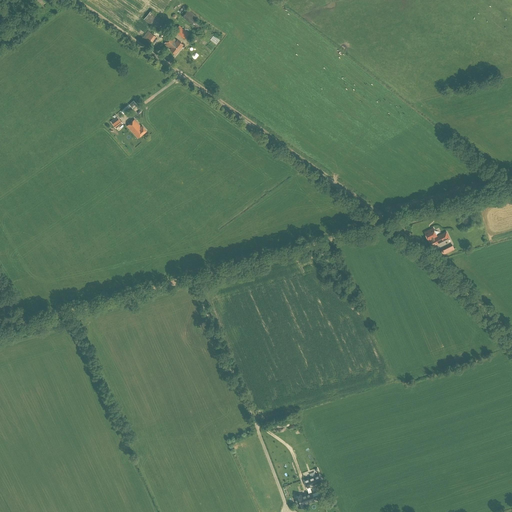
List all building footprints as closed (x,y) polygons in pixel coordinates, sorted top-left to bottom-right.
[(199,31),(202,26),(195,20),(198,17),(188,9),(182,17),(192,25),(199,31)] [(160,31),(164,25),(166,23),(151,10),(143,20),(159,32),(160,31)] [(184,39),(189,33),(179,25),(174,31),(184,39)] [(151,43),(156,37),(148,31),(143,37),(151,43)] [(177,40),(171,35),(164,44),(170,49),(170,50),(175,54),(183,44),(177,40)] [(138,106),(133,100),(129,104),(133,110),(138,106)] [(116,129),(122,124),(117,116),(110,122),(116,129)] [(141,126),(134,119),(126,126),(133,133),(137,138),(146,130),(142,125),(141,126)] [(437,236),(433,228),(424,232),(429,241),(430,240),(433,246),(450,238),(447,231),(437,236)] [(451,239),(439,244),(444,255),(456,249),(451,239)] [(310,487),(322,483),(319,474),(304,479),(307,488),(310,487)] [(302,494),(295,497),(297,502),(313,496),(312,492),(310,487),(307,488),(309,493),(302,495),(302,494)] [(313,496),(297,502),(299,507),(305,505),(305,504),(315,501),(313,496)]
